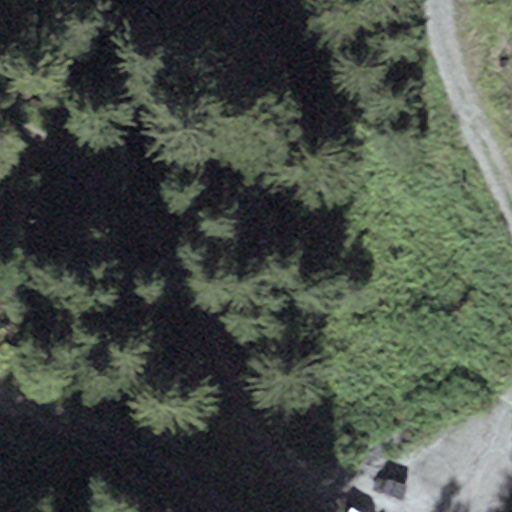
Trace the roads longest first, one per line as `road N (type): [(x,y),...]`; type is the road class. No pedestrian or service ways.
road 1 (track): [(330,511),(253,441),(165,242),(90,185)]
road 2 (track): [(440,0),(464,120),(511,242)]
road 3 (track): [(219,511),(84,428),(0,401)]
road 4 (track): [(511,394),(494,492),(479,511)]
